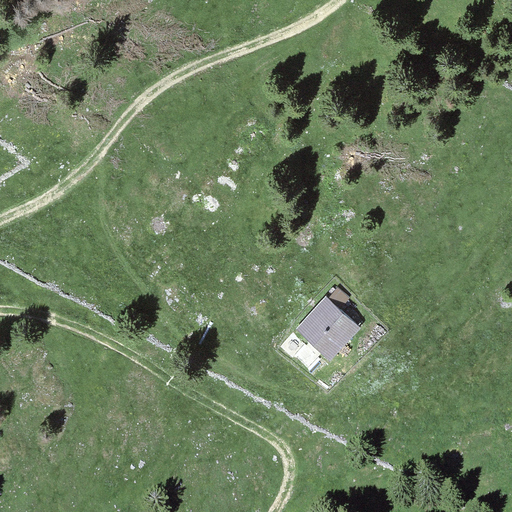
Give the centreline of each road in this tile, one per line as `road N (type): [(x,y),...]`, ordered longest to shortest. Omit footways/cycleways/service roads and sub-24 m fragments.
road 1 (track): [(346,0),(286,37),(181,77),(150,99),(67,192),(0,225)]
road 2 (track): [(0,312),(108,340),(272,441),(293,465),(281,511)]
